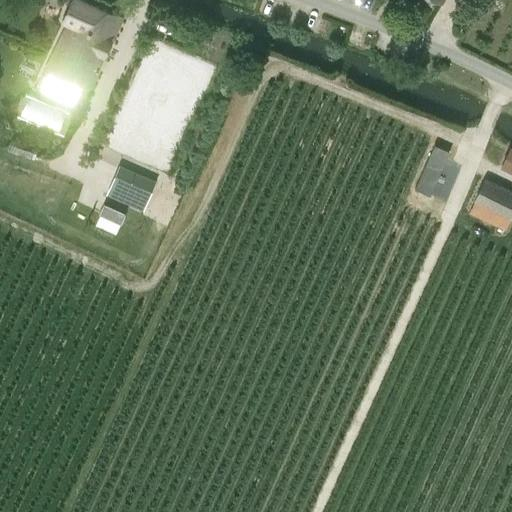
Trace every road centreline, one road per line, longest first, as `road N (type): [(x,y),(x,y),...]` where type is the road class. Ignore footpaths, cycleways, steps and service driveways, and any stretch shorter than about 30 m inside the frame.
road 1 (track): [(314,511),(509,83)]
road 2 (unclassified): [(511,84),(313,0)]
